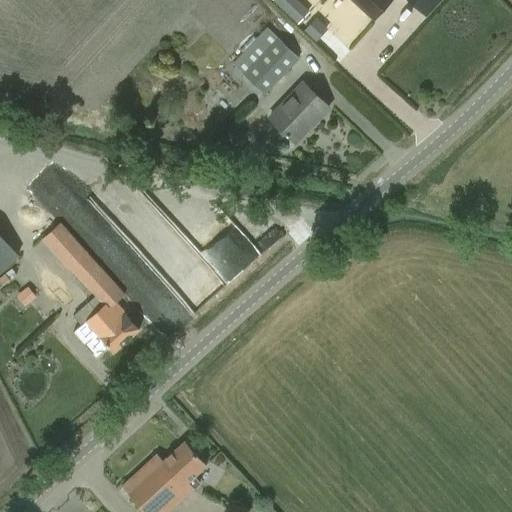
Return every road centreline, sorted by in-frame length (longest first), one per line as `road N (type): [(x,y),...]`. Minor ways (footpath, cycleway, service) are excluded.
road 1 (tertiary): [(10,511),(511,68)]
road 2 (track): [(335,229),(0,144)]
